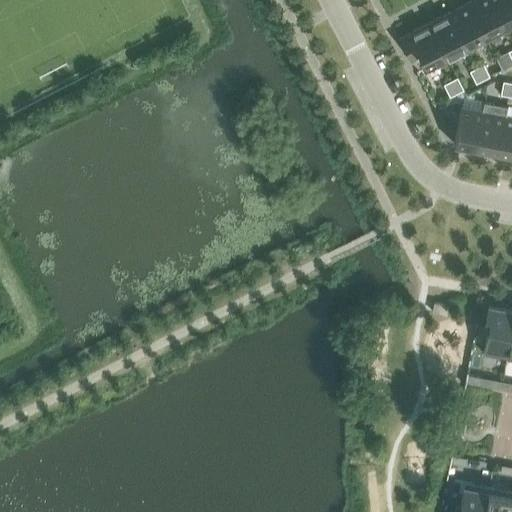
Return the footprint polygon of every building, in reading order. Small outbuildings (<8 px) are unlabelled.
[(491,0),(472,0),(468,2),(486,36),(505,27),(491,0)] [(511,0),(491,0),(505,27),(511,22),(511,0)] [(468,2),(449,12),(467,46),(486,36),(468,2)] [(449,12),(430,22),(448,56),(467,46),(449,12)] [(448,56),(430,22),(400,38),(411,59),(421,54),(427,67),(448,56)] [(484,64),(477,67),(483,79),(490,76),(484,64)] [(483,79),(477,67),(470,71),(477,83),(483,79)] [(458,77),(451,80),(457,93),(464,89),(458,77)] [(457,93),(451,80),(444,84),(450,96),(457,93)] [(501,94),(509,96),(511,82),(504,81),(501,94)] [(477,148),(498,152),(505,114),(507,114),(508,106),(484,101),(483,110),(484,110),(477,148)] [(454,144),(477,148),(484,110),(483,110),(461,106),(454,144)] [(498,152),(511,154),(511,115),(507,114),(505,114),(498,152)] [(433,310),(432,312),(448,315),(450,305),(434,301),(434,306),(433,309),(433,310)] [(489,325),(483,353),(507,357),(511,330),(511,309),(488,305),(485,325),(489,325)] [(481,384),(483,377),(468,374),(467,382),(481,384)] [(466,465),(468,457),(453,454),(451,462),(466,465)] [(511,473),(511,465),(502,464),(501,472),(511,473)] [(466,481),(460,511),(484,511),(489,485),(466,481)] [(511,489),(489,485),(484,511),(507,511),(511,491),(511,489)]
